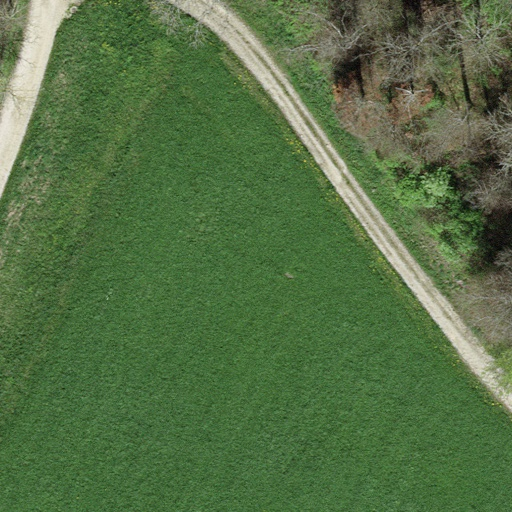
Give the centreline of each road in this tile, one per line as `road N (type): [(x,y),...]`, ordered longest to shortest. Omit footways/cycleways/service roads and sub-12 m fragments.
road 1 (track): [(511,405),(453,361),(395,282),(280,81),(239,35),(189,0)]
road 2 (track): [(0,120),(39,0)]
